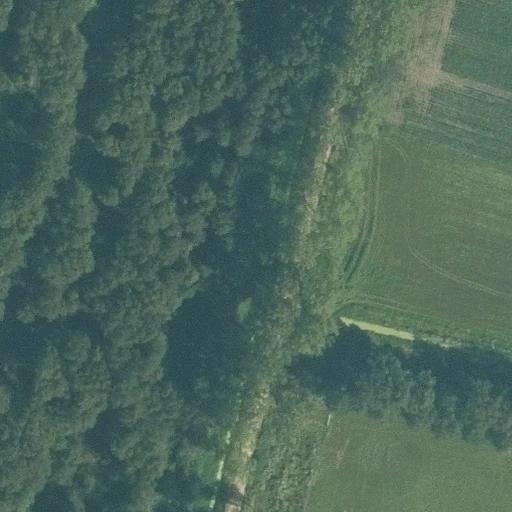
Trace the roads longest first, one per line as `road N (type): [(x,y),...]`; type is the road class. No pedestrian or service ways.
road 1 (track): [(236,511),(362,0)]
road 2 (track): [(511,394),(279,339)]
